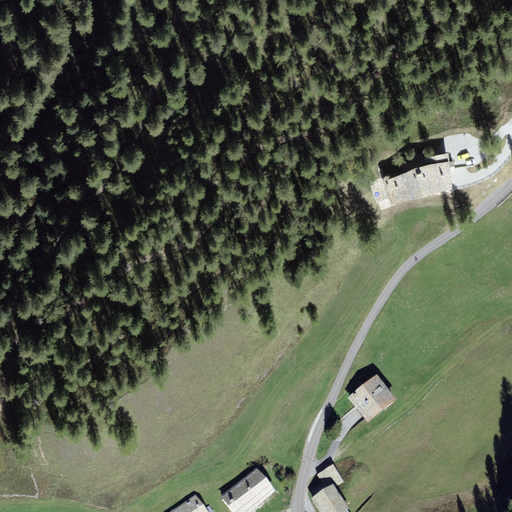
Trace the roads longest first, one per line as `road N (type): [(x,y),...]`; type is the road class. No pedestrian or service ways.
road 1 (track): [(12,349),(48,315),(208,227),(248,152),(326,126),(451,0)]
road 2 (unclassified): [(299,511),(321,420),(382,299),(418,256),(511,184)]
